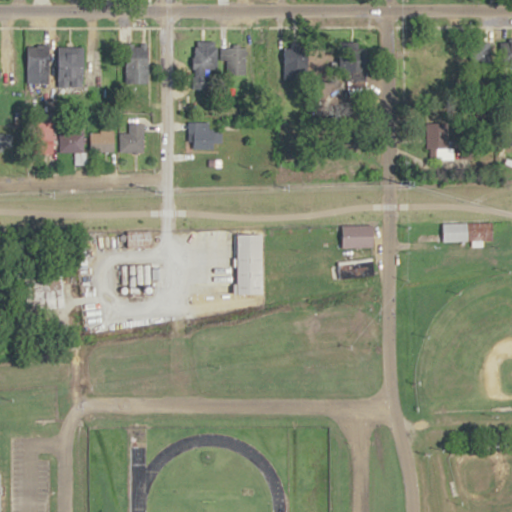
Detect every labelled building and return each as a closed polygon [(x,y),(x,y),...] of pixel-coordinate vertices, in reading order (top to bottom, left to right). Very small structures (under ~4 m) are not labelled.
[(194,40),(193,89),(213,90),(215,40),(194,40)] [(126,82),(148,83),(149,45),(127,45),(126,82)] [(51,46),(27,46),(27,73),(51,73),(51,46)] [(58,52),(58,85),(85,85),(85,52),(58,52)] [(143,151),(143,121),(125,121),(125,131),(118,131),(118,151),(143,151)] [(210,121),(188,121),(188,148),(222,148),(222,130),(210,130),(210,121)] [(89,130),(89,151),(114,151),(114,130),(89,130)] [(83,131),(58,131),(58,151),(83,151),(83,131)] [(11,132),(0,132),(0,148),(11,149),(11,132)] [(441,223),(492,222),(492,241),(441,242),(441,223)] [(373,225),(339,225),(339,248),(373,248),(373,225)] [(152,231),(152,246),(128,246),(128,231),(152,231)] [(238,233),(265,233),(265,292),(239,292),(238,233)] [(371,257),(320,265),(319,255),(286,260),(290,287),(373,274),(371,257)] [(119,264),(159,263),(160,293),(120,294),(119,264)]
